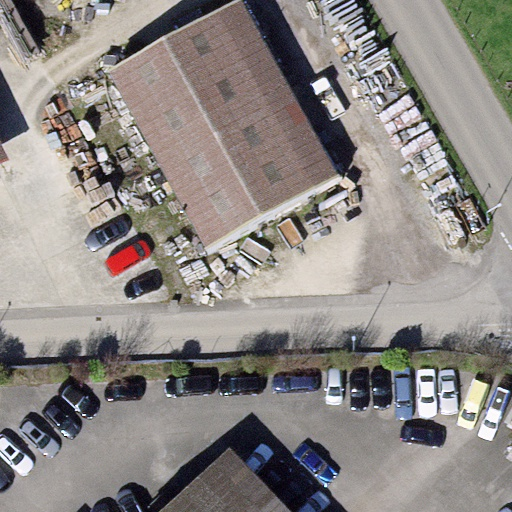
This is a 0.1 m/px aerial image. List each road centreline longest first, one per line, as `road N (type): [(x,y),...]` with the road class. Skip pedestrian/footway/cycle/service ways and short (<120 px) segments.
road 1 (unknown): [(451,329),(438,275),(381,193),(285,0)]
road 2 (tertiary): [(399,0),(511,210)]
